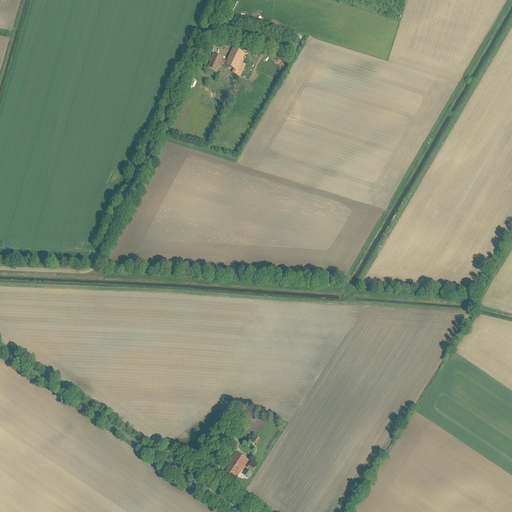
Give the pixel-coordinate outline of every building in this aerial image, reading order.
[(232,49),(227,61),(227,62),(225,66),(225,67),(233,71),(232,74),(241,78),(247,66),(242,63),(246,55),(232,49)] [(227,61),(213,54),(208,62),(210,63),(208,68),(216,72),(219,67),(220,68),(222,65),(225,66),(227,62),(227,61)] [(249,462),(236,452),(225,468),(228,470),(225,474),(233,480),(236,476),(238,477),(249,462)] [(220,467),(215,464),(211,468),(216,472),(220,467)] [(252,474),(246,470),(243,476),(248,479),(252,474)]
